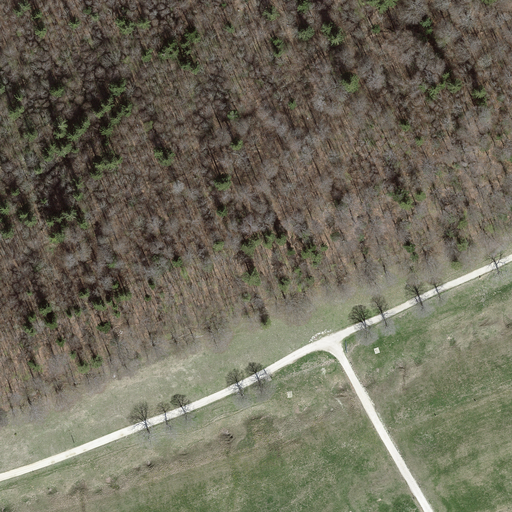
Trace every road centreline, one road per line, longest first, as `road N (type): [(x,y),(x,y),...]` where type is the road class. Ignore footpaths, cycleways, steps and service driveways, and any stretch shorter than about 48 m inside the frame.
road 1 (track): [(331,338),(229,391),(0,477)]
road 2 (track): [(511,257),(331,338)]
road 3 (track): [(331,338),(425,511)]
